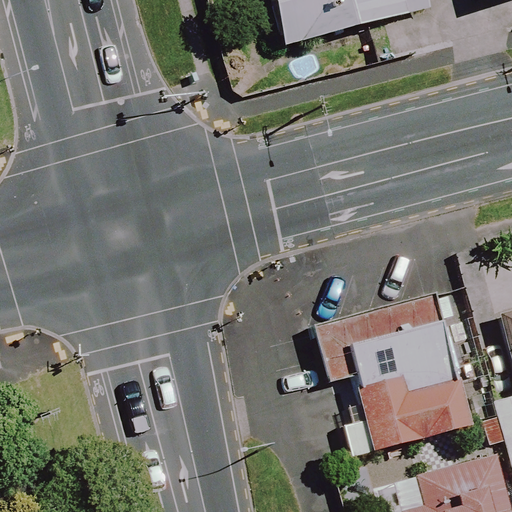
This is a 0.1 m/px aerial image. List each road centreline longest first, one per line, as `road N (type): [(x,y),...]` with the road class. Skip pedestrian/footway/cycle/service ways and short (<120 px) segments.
road 1 (secondary): [(107,240),(511,133)]
road 2 (secondary): [(178,511),(107,240)]
road 3 (secondary): [(107,240),(44,0)]
